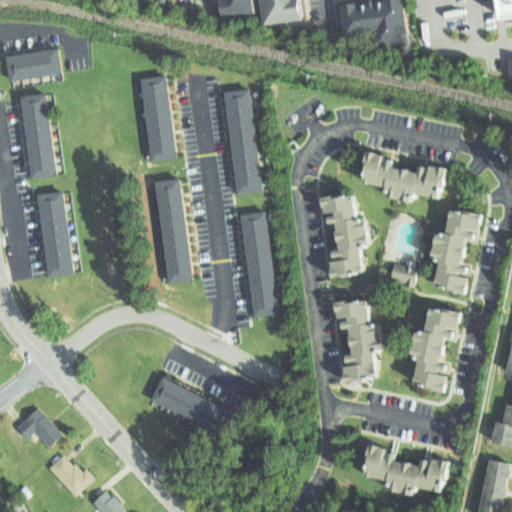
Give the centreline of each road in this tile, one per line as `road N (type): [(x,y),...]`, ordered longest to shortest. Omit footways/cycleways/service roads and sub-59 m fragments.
road 1 (residential): [(300,186),(329,408),(460,428),(503,206),(491,166),(477,149),(349,121),(311,143),(300,186)]
road 2 (residential): [(286,383),(164,319),(128,312),(0,400)]
road 3 (residential): [(0,288),(38,348),(189,511)]
